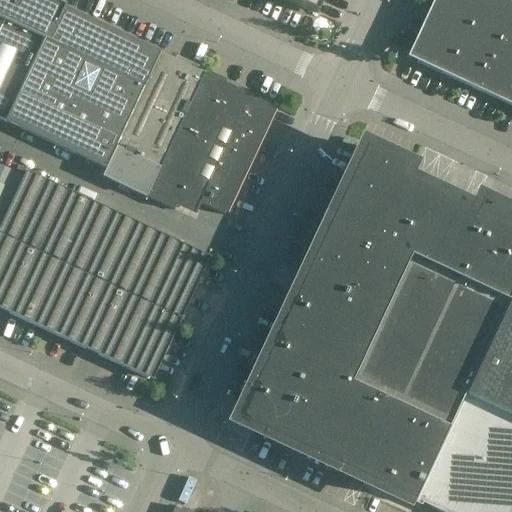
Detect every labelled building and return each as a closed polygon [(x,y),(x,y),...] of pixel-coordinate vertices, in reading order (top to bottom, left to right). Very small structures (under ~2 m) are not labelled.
[(135,103),(158,54),(158,53),(64,8),(66,6),(59,2),(58,3),(51,0),(0,0),(0,119),(4,121),(4,122),(75,155),(75,154),(85,159),(85,160),(104,169),(135,103)] [(281,0),(317,16),(324,0),(281,0)] [(511,0),(434,0),(407,58),(511,107),(511,0)] [(144,197),(202,74),(162,55),(161,54),(160,54),(158,53),(158,54),(135,103),(104,169),(105,170),(106,167),(107,168),(109,169),(109,168),(115,171),(110,181),(144,197)] [(224,216),(265,127),(275,108),(225,84),(224,86),(206,77),(207,76),(202,74),(144,197),(174,211),(182,194),(200,203),(199,204),(224,216)] [(414,503),(511,292),(511,217),(477,201),(477,202),(476,201),(466,205),(465,205),(463,209),(402,180),(407,169),(365,149),(339,204),(338,207),(331,222),(331,223),(321,245),(307,274),(272,348),(238,421),(271,437),(282,442),(352,474),(351,475),(373,484),(414,503)] [(0,221),(20,178),(0,168),(0,221)] [(25,173),(0,227),(0,310),(85,350),(86,349),(98,355),(98,356),(148,380),(206,257),(26,172),(26,173),(25,173)] [(511,511),(511,299),(443,452),(417,508),(423,511),(424,508),(432,511),(511,511)] [(218,497),(211,494),(206,492),(197,511),(212,511),(218,501),(216,500),(218,497)]
